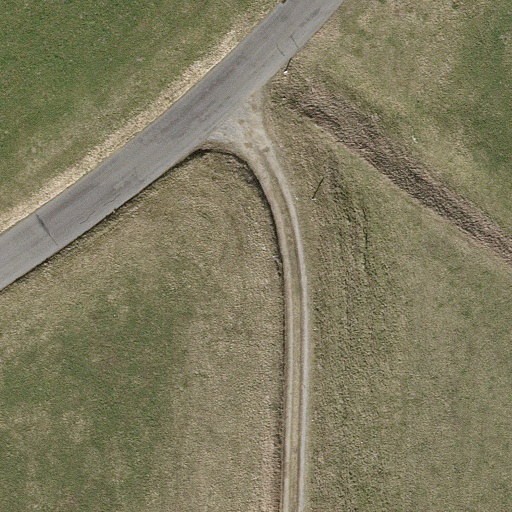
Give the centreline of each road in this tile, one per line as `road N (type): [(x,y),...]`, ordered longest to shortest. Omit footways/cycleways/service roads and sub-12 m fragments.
road 1 (track): [(304,511),(308,340),(296,184),(226,101)]
road 2 (unclassified): [(317,0),(226,101),(0,261)]
